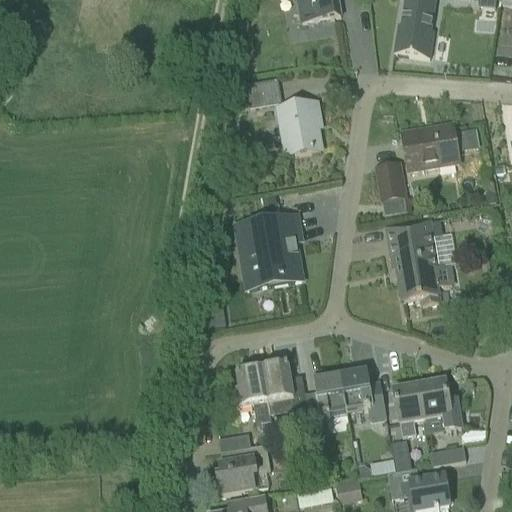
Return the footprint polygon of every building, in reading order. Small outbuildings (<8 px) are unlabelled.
[(341,0),(296,0),(301,29),(340,22),(336,1),(341,0)] [(392,0),(390,13),(405,16),(408,0),(392,0)] [(396,53),(396,55),(431,63),(437,37),(435,36),(442,4),(430,1),(429,0),(425,0),(426,0),(424,0),(412,0),(406,28),(403,27),(396,53)] [(249,115),(281,110),(277,86),(245,91),(249,115)] [(316,109),(296,112),(277,115),(285,163),(320,157),(315,127),(319,127),(316,109)] [(452,131),(451,131),(451,135),(418,141),(417,136),(401,139),(408,177),(459,169),(452,131)] [(504,169),(494,171),(495,179),(505,178),(504,169)] [(376,174),(381,207),(384,222),(410,217),(408,203),(404,204),(404,203),(399,171),(376,174)] [(489,195),(482,205),(487,209),(496,207),(494,198),(489,195)] [(274,201),(260,203),(261,211),(275,209),(274,201)] [(246,296),(261,293),(301,286),(294,247),(300,246),(296,222),(276,225),(235,233),(239,254),(246,296)] [(451,291),(448,271),(436,273),(428,228),(406,232),(386,235),(393,275),(396,275),(402,309),(421,306),(422,313),(438,310),(436,294),(451,291)] [(294,417),(295,422),(308,420),(304,401),(301,383),(290,385),(287,371),(274,373),(272,363),(260,365),(269,421),(294,417)] [(271,430),(270,423),(269,421),(260,365),(248,367),(250,377),(236,379),(238,395),(229,397),(232,415),(252,411),(256,433),(271,430)] [(386,425),(383,407),(380,388),(369,390),(367,377),(340,381),(346,421),(368,417),(370,428),(386,425)] [(316,443),(315,437),(328,435),(326,424),(346,421),(340,381),(313,386),(315,399),(304,401),(308,420),(310,438),(312,443),(316,443)] [(444,437),(458,435),(460,434),(455,405),(448,406),(444,388),(419,393),(424,427),(442,424),(444,437)] [(414,429),(424,427),(419,393),(393,397),(401,445),(416,443),(414,429)] [(278,437),(272,439),(274,449),(285,447),(284,441),(278,437)] [(265,440),(260,446),(261,451),(274,449),(272,439),(265,440)] [(219,447),(220,456),(221,459),(250,454),(248,441),(219,446),(219,447)] [(406,447),(390,450),(396,479),(411,476),(406,447)] [(220,502),(240,499),(268,494),(265,479),(270,478),(266,451),(250,454),(221,459),(223,471),(219,472),(221,483),(217,484),(220,502)] [(463,454),(462,454),(430,459),(432,473),(465,467),(463,454)] [(363,472),(356,473),(358,486),(370,484),(369,476),(363,472)] [(448,511),(448,510),(450,509),(452,507),(451,503),(448,501),(446,501),(443,483),(418,488),(416,475),(411,476),(396,479),(387,481),(392,506),(412,503),(413,511),(448,511)] [(350,487),(333,490),(337,511),(339,511),(354,509),(350,487)] [(329,494),(316,497),(319,511),(332,509),(329,494)] [(263,511),(262,503),(228,508),(229,511),(263,511)]
